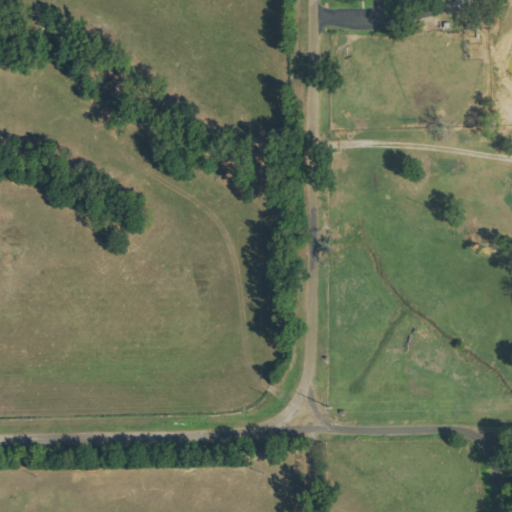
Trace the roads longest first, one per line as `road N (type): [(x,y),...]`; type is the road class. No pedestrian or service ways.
road 1 (residential): [(312,431),(306,0)]
road 2 (residential): [(0,439),(312,431)]
road 3 (residential): [(492,446),(465,429),(312,431)]
